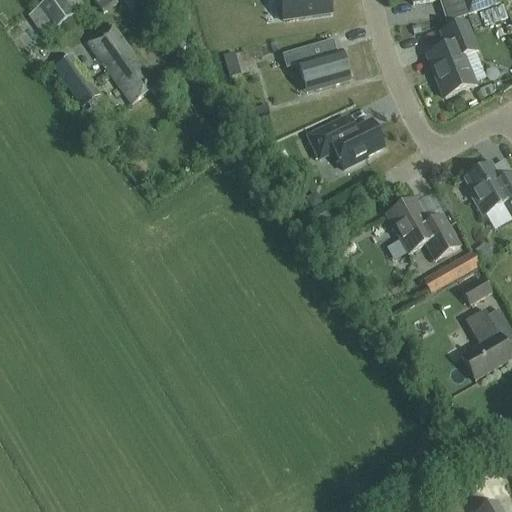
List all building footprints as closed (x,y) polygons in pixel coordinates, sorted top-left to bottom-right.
[(77,0),(50,0),(29,17),(45,40),(86,11),(77,0)] [(279,0),(283,22),(330,16),(329,3),(328,0),(279,0)] [(461,0),(468,17),(499,5),(497,0),(461,0)] [(486,12),(491,27),(507,22),(502,7),(486,12)] [(355,11),(360,38),(372,36),(367,9),(355,11)] [(141,19),(136,22),(145,34),(150,30),(141,19)] [(427,57),(444,100),(473,89),(462,60),(475,55),(463,26),(441,34),(447,49),(427,57)] [(130,107),(160,85),(148,69),(144,72),(112,28),(87,46),(130,107)] [(315,92),(348,83),(340,54),(336,55),(332,43),(282,57),(286,71),(291,70),(295,83),(311,78),(315,92)] [(71,58),(54,70),(82,109),(99,96),(71,58)] [(333,127),(308,139),(316,155),(319,162),(321,161),(334,155),(343,173),(366,161),(366,159),(383,150),(370,124),(353,133),(352,131),(348,122),(347,120),(343,122),(333,127)] [(511,176),(499,183),(489,167),(463,182),(471,196),(469,197),(481,218),(502,207),(511,223),(511,221),(511,176)] [(434,263),(458,249),(441,219),(427,227),(413,202),(385,217),(407,256),(424,247),(434,263)] [(431,289),(472,269),(468,259),(426,278),(431,289)] [(490,295),(482,282),(461,294),(469,308),(490,295)] [(511,360),(503,346),(511,340),(511,336),(498,312),(486,319),(493,331),(483,337),(487,344),(461,359),(474,383),(511,360)]
